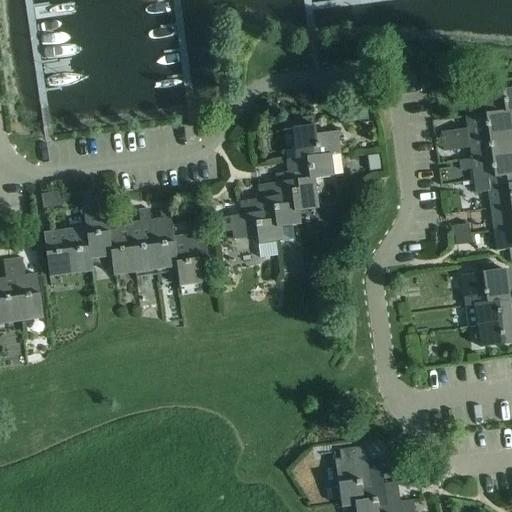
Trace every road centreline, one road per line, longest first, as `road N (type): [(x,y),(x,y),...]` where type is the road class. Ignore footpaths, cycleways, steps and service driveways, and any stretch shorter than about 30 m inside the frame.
road 1 (residential): [(395,400),(373,284),(411,197),(395,97),(371,72),(259,89),(205,148),(30,174),(14,172),(0,155)]
road 2 (residential): [(511,456),(456,463),(395,400)]
